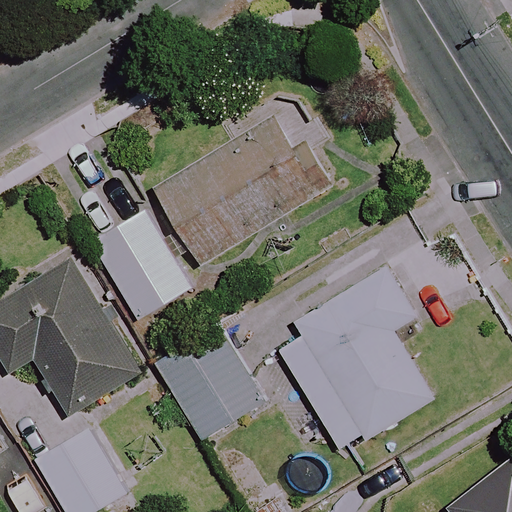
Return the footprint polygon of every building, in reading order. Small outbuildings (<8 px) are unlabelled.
[(344,182),(300,109),(163,192),(208,265),(344,182)] [(195,289),(149,212),(96,243),(142,320),(195,289)] [(147,370),(76,254),(0,300),(0,345),(16,372),(39,358),(74,415),(147,370)] [(424,313),(396,267),(278,339),(348,454),(439,398),(397,329),(424,313)] [(267,403),(222,328),(162,364),(207,439),(267,403)] [(98,511),(132,492),(95,427),(40,459),(70,511),(98,511)] [(511,511),(511,460),(451,508),(454,511),(511,511)]
